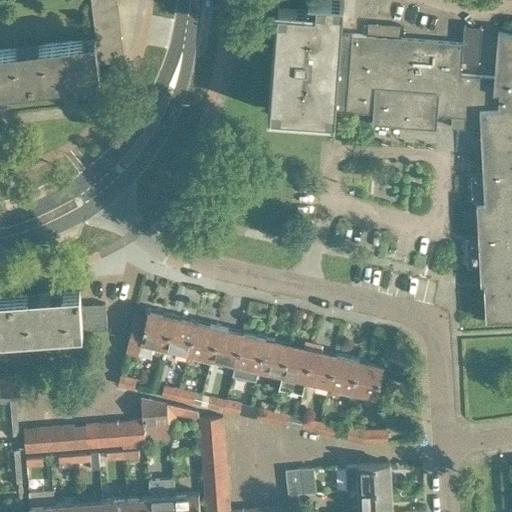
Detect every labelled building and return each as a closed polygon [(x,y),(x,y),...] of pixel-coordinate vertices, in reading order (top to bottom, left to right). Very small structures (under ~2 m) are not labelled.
[(279,7),(271,111),(334,115),(333,119),(335,119),(336,109),(338,110),(347,110),(348,108),(374,110),(373,122),(375,123),(437,127),(438,111),(453,112),(451,126),(465,127),(466,113),(480,114),(482,154),(485,202),(477,202),(481,281),(481,282),(484,282),(485,288),(486,319),(511,317),(511,31),(500,30),(496,76),(490,76),(462,74),(462,61),(479,62),(482,26),(464,25),(464,29),(463,42),(341,34),(343,0),(311,0),(311,9),(299,8),(279,7)] [(119,13),(118,1),(92,5),(94,16),(119,13)] [(121,25),(119,13),(94,16),(95,28),(121,25)] [(122,36),(121,25),(95,28),(96,37),(95,37),(96,39),(122,36)] [(124,48),(122,36),(96,39),(97,51),(124,48)] [(97,51),(96,39),(95,37),(28,45),(33,87),(101,78),(99,63),(97,51)] [(0,91),(33,87),(28,45),(0,48),(0,91)] [(125,59),(124,48),(97,51),(99,63),(125,59)] [(83,330),(81,304),(80,291),(12,296),(15,335),(83,330)] [(0,335),(15,335),(12,296),(0,296),(0,335)] [(107,328),(106,312),(106,303),(81,304),(83,330),(107,328)] [(135,313),(126,352),(138,355),(141,344),(154,347),(164,349),(173,312),(164,310),(164,312),(148,309),(147,315),(135,313)] [(189,351),(196,320),(182,316),(182,314),(173,312),(164,349),(176,352),(177,349),(189,351)] [(211,360),(220,323),(211,321),(211,323),(196,320),(189,351),(201,354),(200,358),(211,360)] [(235,362),(243,331),(228,327),(229,325),(220,323),(211,360),(222,363),(224,360),(235,362)] [(258,371),(267,334),(258,332),(257,334),(243,331),(235,362),(236,363),(233,374),(256,379),(258,371)] [(282,373),(289,342),(275,338),(275,336),(267,334),(258,371),(270,374),(271,370),(282,373)] [(304,382),(313,345),(304,342),(304,345),(289,342),(282,373),(283,373),(279,386),(303,391),(305,382),(304,382)] [(329,384),(336,353),(322,349),(322,347),(313,345),(304,382),(305,382),(316,385),(317,381),(329,384)] [(351,393),(360,355),(351,353),(351,356),(336,353),(329,384),(342,387),(341,390),(351,393)] [(377,395),(384,364),(368,360),(369,357),(360,355),(351,393),(363,396),(364,392),(377,395)] [(136,387),(139,377),(121,373),(118,383),(136,387)] [(178,397),(180,387),(165,383),(162,393),(178,397)] [(21,386),(0,387),(0,403),(5,403),(6,418),(17,417),(16,400),(22,400),(21,386)] [(201,403),(204,392),(180,387),(178,397),(201,403)] [(211,394),(209,404),(225,408),(227,398),(211,394)] [(169,425),(167,402),(144,397),(143,397),(145,419),(143,419),(144,427),(169,425)] [(248,414),(250,403),(227,398),(225,408),(248,414)] [(271,419),(274,409),(250,403),(248,414),(271,419)] [(193,416),(192,408),(177,405),(175,412),(193,416)] [(294,425),(297,414),(274,409),(271,419),(294,425)] [(318,430),(320,420),(297,414),(294,425),(318,430)] [(224,428),(223,416),(199,418),(200,430),(224,428)] [(18,434),(17,417),(6,418),(7,434),(18,434)] [(144,427),(143,419),(130,420),(132,442),(136,442),(145,441),(144,427)] [(132,442),(130,420),(118,421),(119,443),(122,443),(132,442)] [(334,434),(337,424),(320,420),(318,430),(334,434)] [(119,443),(118,421),(105,422),(106,444),(119,443)] [(106,444),(105,422),(87,423),(87,425),(88,446),(106,444)] [(76,447),(74,425),(74,424),(62,425),(63,448),(76,447)] [(388,441),(388,427),(363,427),(350,424),(347,437),(363,441),(388,441)] [(63,448),(62,425),(49,426),(51,448),(63,448)] [(88,446),(87,425),(74,425),(76,447),(88,446)] [(51,448),(49,426),(37,427),(38,449),(51,448)] [(38,449),(37,427),(24,427),(26,450),(38,449)] [(225,441),(224,428),(200,430),(201,442),(225,441)] [(226,453),(225,441),(201,442),(202,455),(226,453)] [(140,456),(140,448),(136,448),(136,442),(132,442),(122,443),(123,449),(123,457),(140,456)] [(21,464),(20,448),(10,449),(11,465),(21,464)] [(123,449),(107,450),(107,458),(123,457),(123,449)] [(101,467),(100,450),(75,452),(76,461),(92,460),(92,468),(101,467)] [(76,461),(75,452),(59,454),(60,462),(76,461)] [(227,466),(226,453),(202,455),(203,467),(227,466)] [(44,463),(43,455),(27,456),(27,465),(44,463)] [(391,488),(389,463),(346,465),(347,490),(359,489),(391,488)] [(22,479),(21,464),(11,465),(12,480),(22,479)] [(228,478),(227,466),(203,467),(204,480),(228,478)] [(300,467),(286,469),(288,493),(303,492),(300,467)] [(149,480),(151,495),(151,511),(175,511),(174,493),(173,478),(149,480)] [(229,491),(228,478),(204,480),(205,492),(229,491)] [(55,511),(55,502),(54,488),(29,490),(30,511),(55,511)] [(376,511),(392,511),(391,488),(359,489),(360,511),(376,511)] [(200,511),(199,491),(174,493),(175,511),(200,511)] [(230,511),(231,509),(230,509),(229,491),(205,492),(206,511),(230,511)] [(25,511),(24,495),(13,497),(13,511),(25,511)] [(151,511),(151,495),(127,497),(127,511),(151,511)] [(127,511),(127,497),(103,499),(103,511),(127,511)] [(103,511),(103,499),(79,501),(79,511),(103,511)] [(300,511),(299,500),(289,500),(290,504),(290,511),(300,511)] [(79,511),(79,501),(55,502),(55,511),(79,511)]
